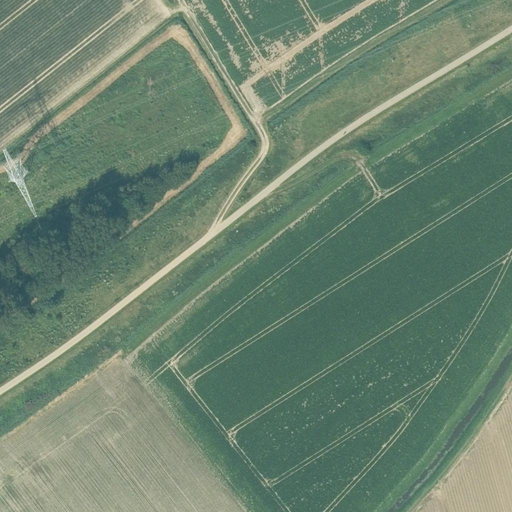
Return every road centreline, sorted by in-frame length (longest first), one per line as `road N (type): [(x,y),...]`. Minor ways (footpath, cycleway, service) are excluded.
road 1 (unclassified): [(0,391),(323,147),(511,24)]
road 2 (track): [(212,233),(264,143),(182,5)]
